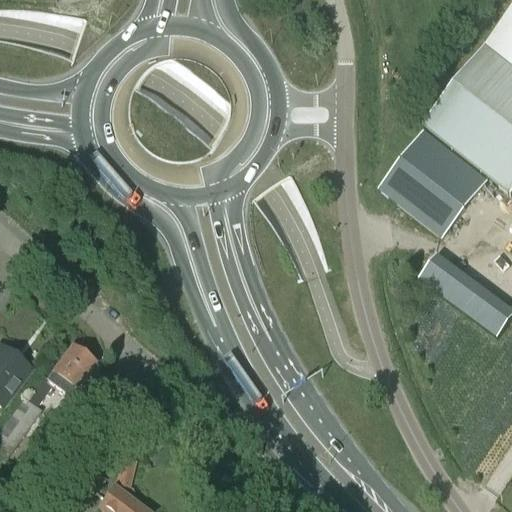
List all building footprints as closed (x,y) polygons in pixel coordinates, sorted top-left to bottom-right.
[(511,15),(486,49),(511,69),(511,15)] [(510,199),(511,197),(511,69),(486,49),(422,131),(510,199)] [(487,185),(423,136),(409,153),(401,146),(396,153),(404,159),(378,193),(441,242),(487,185)] [(511,322),(511,314),(436,260),(417,285),(497,344),(511,322)] [(52,389),(52,390),(69,403),(93,370),(71,353),(47,385),(52,389)] [(0,403),(6,408),(25,381),(11,370),(14,366),(0,354),(0,403)] [(52,389),(47,385),(42,381),(24,404),(35,412),(52,390),(52,389)] [(35,412),(24,404),(22,402),(0,430),(0,464),(2,467),(40,416),(35,412)] [(134,467),(122,463),(113,493),(99,511),(135,511),(138,509),(131,493),(127,492),(134,467)] [(25,465),(10,486),(21,494),(36,473),(25,465)] [(81,511),(101,484),(80,469),(58,501),(74,511),(81,511)]
